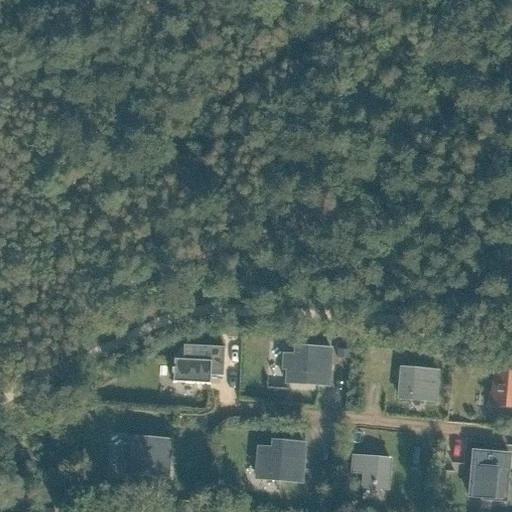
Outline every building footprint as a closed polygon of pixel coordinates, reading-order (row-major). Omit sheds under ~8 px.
[(237,327),(227,326),(226,338),(237,339),(237,327)] [(213,343),(224,344),(225,334),(213,333),(213,343)] [(435,357),(445,358),(446,345),(436,345),(435,357)] [(172,360),(170,383),(206,385),(207,377),(222,378),(224,349),(183,346),(182,361),(172,360)] [(285,385),(328,387),(330,350),(294,348),(294,356),(283,356),(282,371),(286,371),(285,385)] [(336,350),(336,359),(349,360),(349,351),(336,350)] [(439,371),(424,370),(398,367),(396,398),(436,401),(439,371)] [(489,394),(488,407),(511,409),(511,374),(494,373),(492,395),(489,394)] [(170,442),(134,439),(133,447),(123,447),(121,461),(125,462),(124,475),(167,479),(170,442)] [(258,448),(254,478),(267,480),(267,476),(279,477),(278,481),(299,483),(303,445),(272,442),(271,449),(258,448)] [(470,451),(467,496),(501,499),(503,470),(505,470),(507,454),(470,451)] [(87,456),(73,455),(72,467),(86,469),(87,456)] [(350,457),(350,468),(362,469),(360,489),(373,489),(373,486),(384,487),(384,489),(385,489),(387,460),(362,458),(350,457)] [(55,494),(54,505),(69,507),(71,496),(55,494)]
